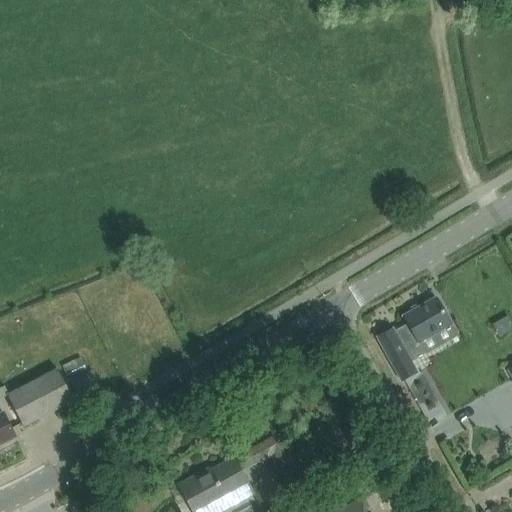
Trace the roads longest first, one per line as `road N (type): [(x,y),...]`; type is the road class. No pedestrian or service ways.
road 1 (tertiary): [(0,507),(323,317)]
road 2 (unclassified): [(452,511),(323,317)]
road 3 (track): [(429,0),(451,127),(494,213)]
road 4 (tertiary): [(323,317),(511,202)]
